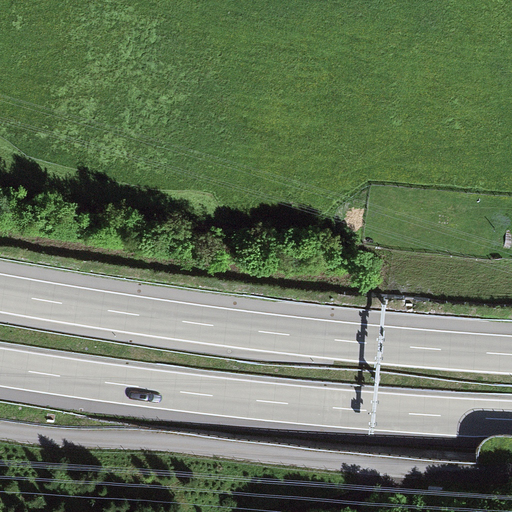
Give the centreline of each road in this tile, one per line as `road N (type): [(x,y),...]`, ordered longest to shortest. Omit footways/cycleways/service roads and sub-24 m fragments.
road 1 (motorway): [(511,354),(199,323),(0,292)]
road 2 (motorway): [(0,368),(243,400),(511,421)]
road 3 (unclassified): [(511,471),(450,473),(0,430)]
